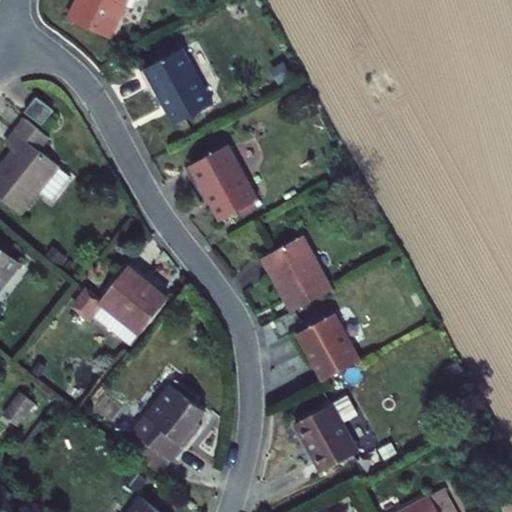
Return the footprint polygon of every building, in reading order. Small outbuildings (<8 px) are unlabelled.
[(129,0),(73,0),(66,17),(113,38),(129,0)] [(214,103),(184,47),(144,68),(174,124),(214,103)] [(36,96),(24,111),(42,125),(54,110),(36,96)] [(52,201),(72,176),(60,166),(41,151),(51,138),(23,117),(4,141),(12,147),(0,162),(0,194),(23,212),(40,191),(52,201)] [(261,199),(229,140),(184,164),(217,223),(261,199)] [(260,257),(290,311),(334,287),(305,233),(260,257)] [(0,290),(21,263),(0,246),(0,290)] [(168,296),(128,263),(102,295),(87,283),(70,303),(90,320),(102,305),(137,334),(168,296)] [(296,332),(322,380),(361,358),(336,311),(296,332)] [(131,428),(171,461),(185,444),(201,424),(196,420),(205,409),(170,380),(144,411),(131,428)] [(20,425),(35,401),(18,390),(3,413),(20,425)] [(293,423),(320,472),(361,449),(345,420),(359,413),(348,393),(334,401),(293,423)] [(391,511),(439,511),(429,492),(391,511)] [(162,511),(141,495),(127,511),(162,511)] [(511,511),(511,498),(501,504),(505,511),(511,511)]
